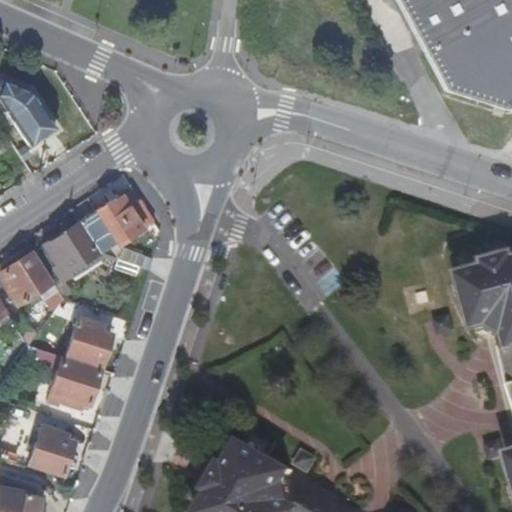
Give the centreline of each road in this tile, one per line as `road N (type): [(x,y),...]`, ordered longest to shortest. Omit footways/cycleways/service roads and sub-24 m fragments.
road 1 (residential): [(203,213),(269,236),(472,511)]
road 2 (residential): [(203,213),(97,511)]
road 3 (residential): [(233,116),(286,114),(511,183)]
road 4 (residential): [(0,16),(136,76),(161,96)]
road 5 (residential): [(0,226),(145,133)]
